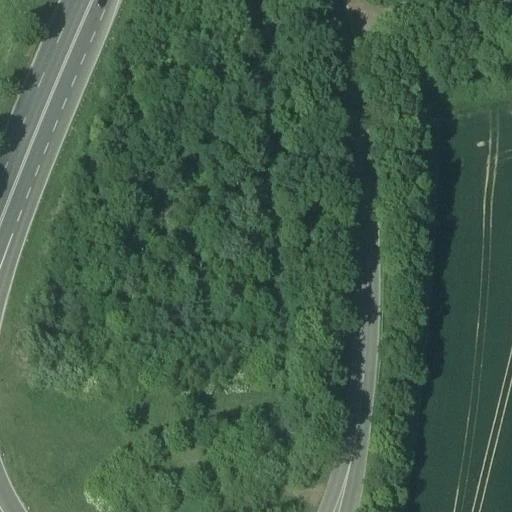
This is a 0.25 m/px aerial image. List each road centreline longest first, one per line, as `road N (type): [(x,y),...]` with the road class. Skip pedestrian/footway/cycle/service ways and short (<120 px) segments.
road 1 (unclassified): [(330,0),(357,157),(365,336),(361,413),(338,511)]
road 2 (trunk): [(88,0),(2,205)]
road 3 (track): [(336,22),(511,9)]
